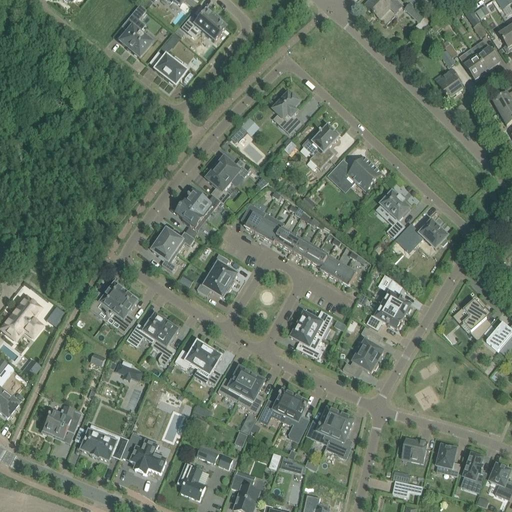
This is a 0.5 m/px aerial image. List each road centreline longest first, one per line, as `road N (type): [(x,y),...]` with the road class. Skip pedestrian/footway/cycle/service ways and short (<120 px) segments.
road 1 (residential): [(379,411),(472,237),(289,59),(168,192),(125,256),(124,266),(225,335)]
road 2 (residential): [(221,0),(247,31),(178,115),(23,0)]
road 3 (residential): [(444,120),(330,10)]
road 4 (tertiary): [(138,511),(0,454)]
road 5 (residential): [(379,411),(511,452)]
road 6 (residential): [(263,357),(379,411)]
